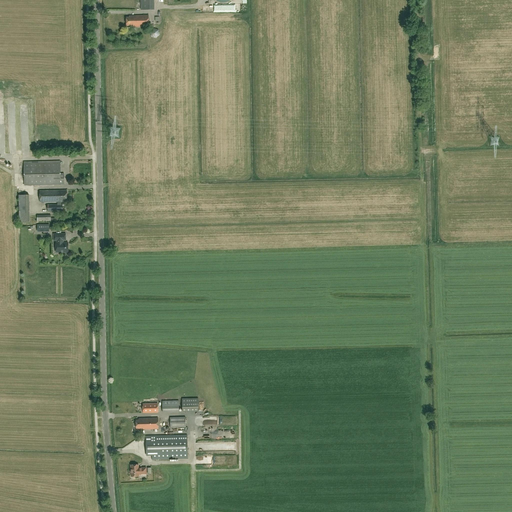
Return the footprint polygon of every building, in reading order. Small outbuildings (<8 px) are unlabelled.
[(140,0),(141,10),(151,10),(151,0),(140,0)] [(129,16),(129,17),(126,17),(126,26),(133,25),(133,27),(149,26),(148,15),(129,16)] [(159,30),(154,28),(150,32),(151,37),(156,38),(160,35),(159,30)] [(64,173),(60,173),(60,161),(24,162),(24,185),(64,185),(64,173)] [(67,190),(40,191),(40,202),(58,202),(58,204),(48,205),(48,211),(63,211),(62,204),(61,204),(61,202),(67,202),(67,190)] [(19,222),(29,222),(28,195),(18,195),(19,222)] [(66,234),(54,234),(54,241),(57,240),(57,243),(56,243),(56,252),(68,252),(68,243),(64,243),(64,241),(66,241),(66,234)] [(162,399),(162,412),(171,412),(170,399),(162,399)] [(198,399),(182,399),(182,412),(198,411),(198,399)] [(158,403),(143,404),(143,413),(158,412),(158,403)] [(170,417),(170,428),(186,427),(186,417),(170,417)] [(143,429),(158,429),(158,418),(139,418),(139,420),(136,420),(136,428),(143,428),(143,429)] [(187,435),(151,436),(146,436),(146,456),(152,456),(152,459),(188,459),(187,435)] [(131,465),(131,474),(131,476),(139,476),(139,474),(146,474),(146,468),(140,468),(138,468),(138,465),(131,465)]
